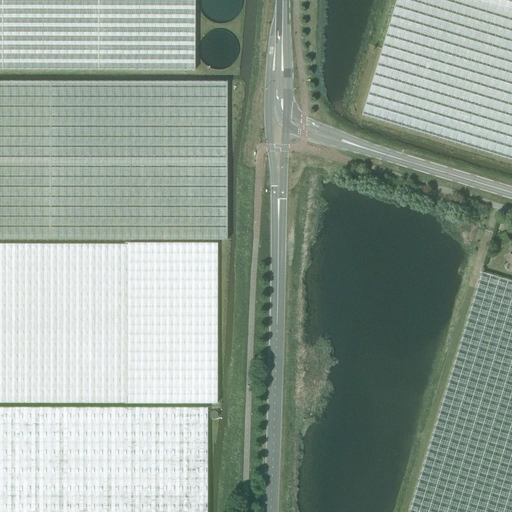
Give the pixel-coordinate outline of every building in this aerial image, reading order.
[(0,0),(0,68),(194,69),(193,0),(0,0)] [(511,0),(397,0),(362,116),(511,160),(511,0)] [(226,83),(0,82),(0,239),(226,241),(226,83)] [(0,243),(0,403),(127,404),(127,405),(218,405),(217,242),(127,242),(127,243),(0,243)] [(511,511),(511,281),(482,273),(409,511),(511,511)] [(0,511),(206,511),(208,410),(0,409),(0,511)]
